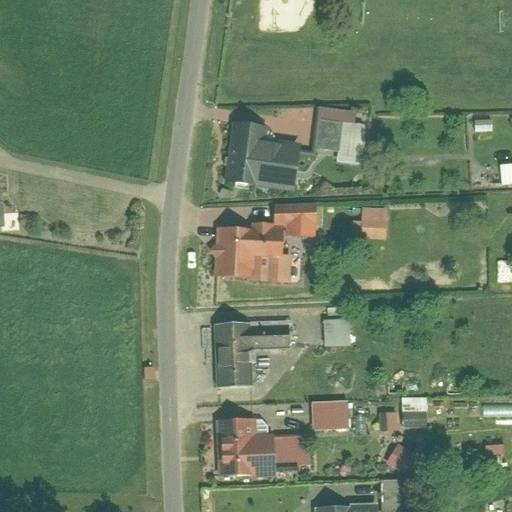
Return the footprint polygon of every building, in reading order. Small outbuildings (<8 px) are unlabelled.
[(351,112),(316,108),(311,148),(338,151),(336,166),(356,168),(362,124),(350,122),(351,112)] [(264,128),(231,124),(224,186),(257,190),(258,186),(263,142),(264,128)] [(295,145),(263,142),(258,186),(290,189),(295,145)] [(511,164),(497,165),(499,186),(511,185),(511,164)] [(313,239),(315,206),(267,204),(267,225),(267,230),(279,231),(285,231),(285,238),(313,239)] [(386,210),(361,209),(361,222),(352,222),(352,239),(385,240),(386,210)] [(247,230),(214,229),(212,277),(253,279),(254,257),(267,258),(278,258),(279,231),(267,230),(267,225),(247,225),(247,230)] [(266,283),(287,284),(288,259),(278,258),(267,258),(266,283)] [(356,347),(354,320),(328,321),(329,348),(356,347)] [(245,325),(212,326),(214,386),(247,385),(246,351),(245,328),(245,325)] [(245,328),(246,351),(288,350),(288,326),(245,328)] [(157,368),(147,369),(147,382),(157,382),(157,368)] [(405,399),(407,430),(431,428),(429,398),(405,399)] [(348,404),(310,405),(310,431),(349,430),(348,404)] [(400,432),(401,413),(382,413),(382,432),(400,432)] [(251,420),(213,421),(215,477),(269,475),(268,435),(252,435),(251,420)] [(308,438),(271,439),(271,465),(309,464),(308,438)] [(418,457),(398,444),(384,465),(404,478),(418,457)] [(389,482),(387,511),(392,511),(393,509),(405,509),(406,482),(389,482)] [(347,509),(311,510),(311,511),(374,511),(375,503),(347,504),(347,509)]
